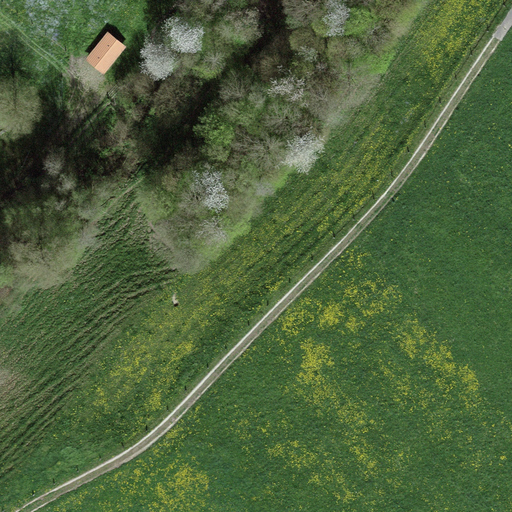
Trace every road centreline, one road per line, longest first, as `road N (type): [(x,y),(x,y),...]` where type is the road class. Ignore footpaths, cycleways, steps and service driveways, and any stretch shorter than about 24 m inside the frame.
road 1 (track): [(24,511),(159,431),(371,213),(511,13)]
road 2 (track): [(0,200),(84,107)]
